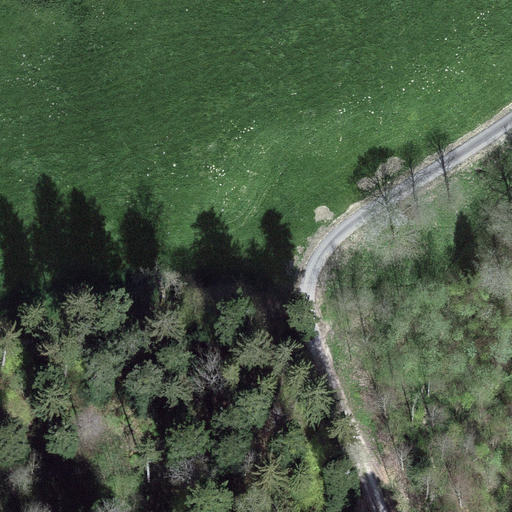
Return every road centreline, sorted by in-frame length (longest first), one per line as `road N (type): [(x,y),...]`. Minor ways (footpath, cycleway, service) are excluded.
road 1 (residential): [(511,118),(334,237),(312,271),(307,310)]
road 2 (track): [(307,310),(385,511)]
